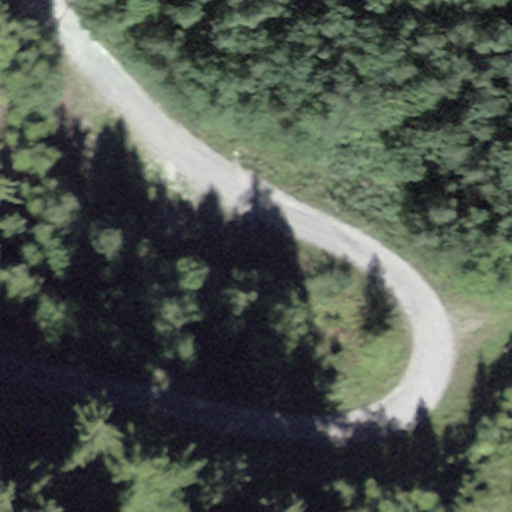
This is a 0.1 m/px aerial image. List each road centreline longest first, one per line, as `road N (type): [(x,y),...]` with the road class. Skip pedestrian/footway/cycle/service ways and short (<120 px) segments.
road 1 (track): [(469,333),(213,163),(18,0)]
road 2 (track): [(0,365),(377,447)]
road 3 (track): [(377,447),(469,333)]
